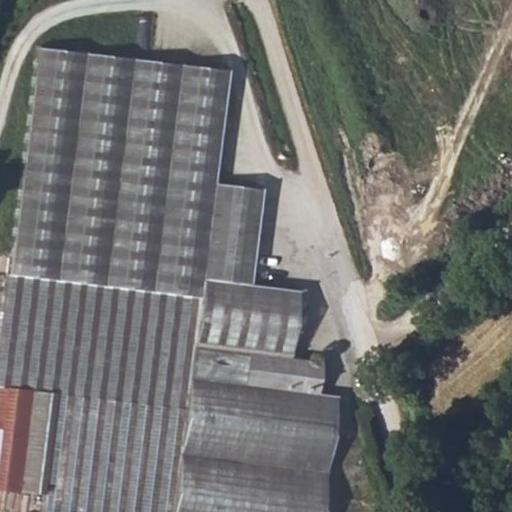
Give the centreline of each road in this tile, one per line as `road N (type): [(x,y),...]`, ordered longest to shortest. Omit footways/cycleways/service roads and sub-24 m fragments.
road 1 (unclassified): [(421,511),(261,0)]
road 2 (track): [(372,359),(511,233)]
